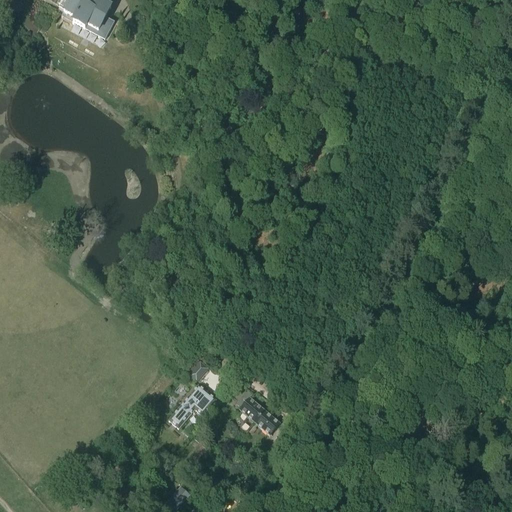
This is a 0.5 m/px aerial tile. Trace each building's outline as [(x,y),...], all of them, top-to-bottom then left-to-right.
[(59,3),(57,5),(61,7),(59,11),(64,14),(64,15),(75,21),(73,25),(85,32),(105,42),(114,24),(105,20),(111,10),(92,0),(59,0),(59,3)] [(201,365),(198,363),(187,376),(190,379),(196,384),(207,370),(201,365)] [(208,413),(212,408),(211,408),(216,402),(198,388),(168,423),(178,431),(195,412),(202,418),(207,413),(208,413)] [(232,398),(238,403),(247,393),(241,388),(232,398)] [(249,400),(239,412),(255,425),(265,413),(249,400)] [(255,425),(270,438),(280,426),(265,413),(255,425)] [(285,443),(285,442),(293,433),(288,428),(279,438),(285,443)] [(224,493),(231,486),(226,481),(219,489),(224,493)] [(246,481),(242,487),(248,491),(252,485),(246,481)] [(241,488),(237,493),(242,497),(246,491),(241,488)] [(177,511),(190,497),(180,489),(165,508),(169,511),(177,511)] [(134,497),(128,505),(132,509),(139,501),(134,497)]
